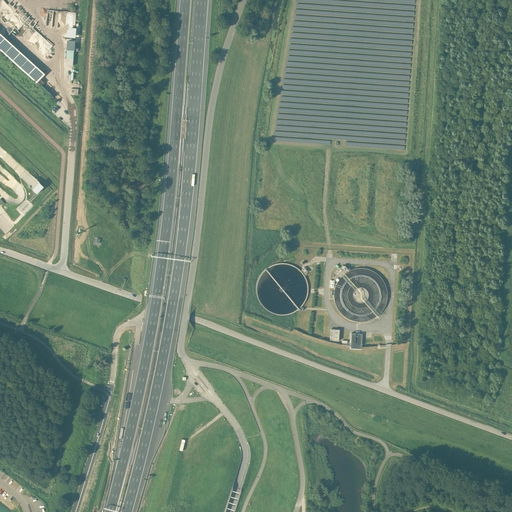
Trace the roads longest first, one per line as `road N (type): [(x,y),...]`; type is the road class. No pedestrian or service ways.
road 1 (unclassified): [(511,438),(0,249)]
road 2 (motorway): [(184,0),(154,312),(109,511)]
road 3 (motorway): [(127,511),(172,298),(201,0)]
road 4 (unclassified): [(187,361),(180,345),(210,113),(243,0)]
road 5 (unclassified): [(295,511),(302,476),(292,419),(280,389),(270,385)]
road 6 (unclassified): [(73,511),(109,393)]
road 7 (unclassified): [(229,511),(245,452),(215,401)]
